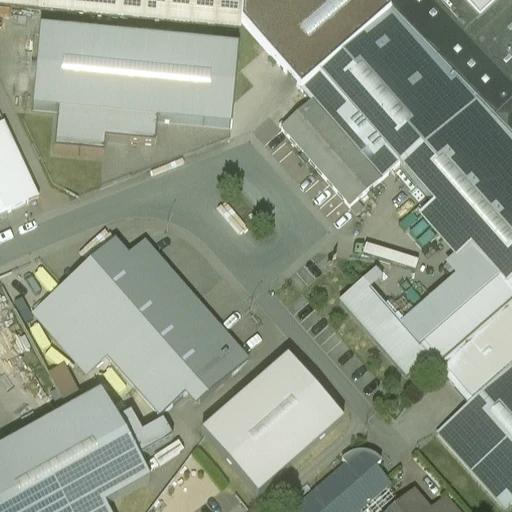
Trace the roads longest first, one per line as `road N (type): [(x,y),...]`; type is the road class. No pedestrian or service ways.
road 1 (unclassified): [(247,272),(304,229),(242,160),(170,187)]
road 2 (unclassified): [(247,272),(372,418)]
road 3 (unclassified): [(170,187),(0,254)]
